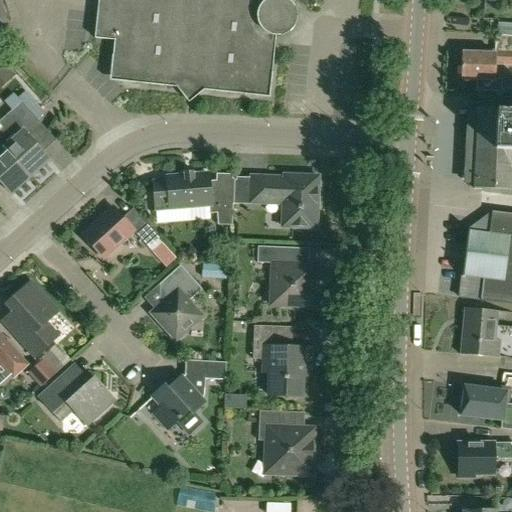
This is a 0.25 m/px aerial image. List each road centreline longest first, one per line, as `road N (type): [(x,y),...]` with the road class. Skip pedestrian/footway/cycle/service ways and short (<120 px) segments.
road 1 (residential): [(0,251),(126,131),(408,140)]
road 2 (secondary): [(402,511),(398,355),(408,140)]
road 3 (unknown): [(145,358),(28,224)]
road 4 (secondary): [(408,140),(417,0)]
